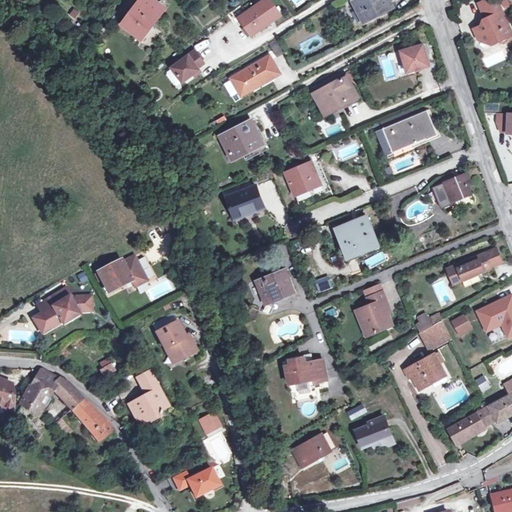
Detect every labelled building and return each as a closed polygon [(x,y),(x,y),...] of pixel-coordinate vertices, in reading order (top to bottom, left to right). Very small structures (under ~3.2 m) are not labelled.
[(145,26),(148,29),(162,9),(149,0),(140,0),(123,24),(138,35),(145,26)] [(265,0),(239,19),(252,35),(280,16),(268,0),(265,0)] [(355,0),(353,1),(352,2),(363,23),(393,7),(389,0),(355,0)] [(482,16),(480,27),(472,31),(477,41),(490,46),(498,43),(503,45),(511,41),(511,38),(511,34),(497,4),(487,0),(486,0),(477,5),(482,16)] [(141,38),(148,29),(145,26),(138,35),(141,38)] [(277,58),(284,53),(276,39),(268,44),(277,58)] [(423,45),(400,52),(406,73),(429,67),(423,45)] [(172,68),(183,82),(199,70),(198,68),(204,63),(195,50),(172,68)] [(240,94),(262,81),(263,83),(279,74),(269,56),(231,79),(240,94)] [(314,95),(325,114),(356,98),(345,78),(314,95)] [(386,156),(425,140),(426,141),(437,136),(427,112),(375,133),(386,156)] [(499,133),(511,133),(511,115),(496,115),(496,125),(499,133)] [(220,137),(232,160),(262,145),(249,122),(220,137)] [(311,162),(309,159),(303,161),(305,165),(285,173),(294,194),(311,187),(312,189),(320,186),(322,190),(328,187),(317,159),(311,162)] [(441,209),(452,204),(451,202),(470,193),(467,185),(471,184),(467,174),(432,188),(441,209)] [(226,197),(235,220),(264,209),(255,186),(226,197)] [(183,223),(178,215),(163,223),(174,241),(190,232),(190,231),(185,222),(183,223)] [(359,224),(358,221),(336,230),(348,261),(357,257),(356,255),(377,246),(366,220),(359,224)] [(463,280),(481,273),(492,268),(491,267),(502,263),(496,248),(445,268),(452,285),(463,280)] [(134,256),(126,261),(127,264),(136,259),(134,256)] [(126,261),(122,262),(131,280),(135,287),(147,280),(136,259),(127,264),(126,261)] [(98,273),(108,292),(131,280),(121,261),(98,273)] [(258,283),(266,301),(291,292),(287,282),(283,273),(258,283)] [(483,278),(481,273),(463,280),(465,286),(483,278)] [(266,301),(258,283),(257,280),(249,283),(255,300),(254,302),(257,303),(255,306),(254,309),(262,313),(266,302),(266,301)] [(53,308),(39,316),(48,330),(63,321),(64,323),(79,314),(78,312),(80,311),(81,311),(92,310),(91,297),(76,298),(72,301),(70,298),(72,297),(67,288),(48,300),(53,308)] [(294,290),(291,292),(266,301),(266,302),(262,313),(267,315),(270,313),(275,302),(296,294),(294,290)] [(386,308),(389,307),(383,292),(368,298),(371,305),(357,310),(364,326),(369,324),(373,334),(378,332),(378,330),(383,327),(384,329),(393,325),(389,314),(386,308)] [(511,296),(500,302),(504,309),(510,306),(511,309),(511,296)] [(53,308),(48,300),(35,308),(39,316),(53,308)] [(478,312),(487,332),(502,324),(508,338),(511,336),(511,309),(510,306),(504,309),(500,302),(478,312)] [(448,313),(446,308),(428,319),(426,314),(417,318),(419,322),(415,324),(420,333),(428,348),(450,336),(442,321),(451,316),(457,313),(455,309),(448,313)] [(48,330),(39,316),(35,319),(43,333),(48,330)] [(464,317),(453,322),(459,334),(470,329),(464,317)] [(178,321),(157,332),(164,346),(169,347),(174,358),(181,360),(198,351),(192,339),(188,341),(186,337),(178,321)] [(367,336),(373,334),(369,324),(364,326),(367,336)] [(169,347),(164,346),(173,364),(181,360),(174,358),(169,347)] [(405,371),(409,379),(413,377),(420,391),(433,384),(431,380),(444,372),(440,364),(444,362),(438,353),(435,355),(434,354),(405,371)] [(290,365),(285,366),(289,384),(309,380),(308,375),(312,374),(313,379),(314,383),(327,380),(323,359),(306,362),(304,357),(289,360),(290,365)] [(99,364),(102,369),(100,370),(104,377),(115,371),(108,359),(99,364)] [(52,390),(59,379),(55,377),(42,370),(41,372),(25,392),(24,394),(20,404),(37,416),(48,401),(46,399),(52,390)] [(151,371),(138,378),(147,396),(129,405),(140,425),(160,415),(162,415),(163,411),(162,410),(169,406),(151,371)] [(484,374),(475,380),(482,392),(492,387),(484,374)] [(63,402),(75,391),(68,383),(59,379),(52,390),(63,402)] [(13,389),(13,387),(11,384),(5,381),(0,380),(0,406),(13,410),(14,400),(13,389)] [(75,391),(63,402),(71,410),(81,420),(99,442),(113,432),(105,421),(97,413),(82,398),(76,392),(75,391)] [(511,394),(510,396),(489,407),(498,422),(511,413),(511,394)] [(348,413),(352,421),(366,412),(362,405),(348,413)] [(498,422),(489,407),(483,411),(491,425),(498,422)] [(483,411),(476,415),(484,428),(491,425),(483,411)] [(214,413),(208,416),(215,429),(221,426),(214,413)] [(484,428),(476,415),(473,416),(448,430),(456,443),(484,428)] [(208,416),(201,420),(208,433),(215,429),(208,416)] [(380,440),(382,445),(383,447),(394,443),(384,417),(369,422),(370,425),(356,431),(363,447),(372,443),(380,440)] [(65,436),(71,430),(61,419),(53,426),(65,436)] [(316,460),(323,455),(331,451),(322,434),(293,450),(302,467),(316,460)] [(380,440),(372,443),(374,449),(382,445),(380,440)] [(276,457),(277,467),(284,467),(283,457),(276,457)] [(498,465),(482,469),(487,485),(502,481),(498,465)] [(189,480),(188,480),(191,485),(197,497),(221,485),(212,468),(189,480)] [(188,480),(189,480),(185,473),(174,479),(180,490),(191,485),(188,480)] [(511,511),(511,490),(491,495),(494,511),(511,511)] [(418,498),(399,501),(400,508),(420,505),(418,498)]
